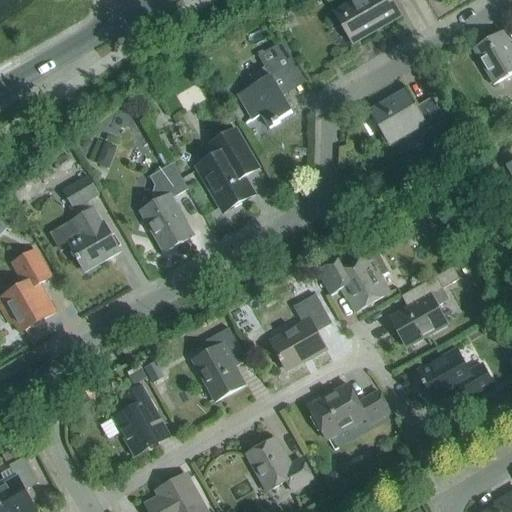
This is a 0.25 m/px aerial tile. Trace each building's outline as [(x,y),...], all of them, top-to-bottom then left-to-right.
[(391,0),(359,0),(336,14),(353,43),(401,15),(391,0)] [(511,47),(503,33),(474,50),(494,86),(511,75),(511,47)] [(289,54),(265,68),(249,77),(255,86),(238,96),(252,121),(262,116),(270,130),(280,123),(279,121),(293,113),(283,97),(306,83),(289,54)] [(432,130),(446,121),(433,98),(417,107),(406,89),(369,111),(389,147),(429,125),(432,130)] [(245,179),(259,170),(236,130),(210,146),(218,159),(199,170),(223,212),(254,194),(245,179)] [(172,200),(188,191),(173,164),(150,178),(155,186),(152,196),(155,196),(151,210),(142,215),(163,251),(192,234),(172,200)] [(75,210),(99,196),(88,177),(64,191),(75,210)] [(74,222),(52,235),(60,250),(70,245),(86,273),(120,253),(103,223),(102,224),(94,210),(93,211),(74,222)] [(447,231),(438,213),(415,225),(424,242),(447,231)] [(0,221),(0,237),(8,229),(0,221)] [(21,334),(56,313),(39,286),(52,278),(36,251),(14,264),(26,285),(0,299),(0,307),(10,325),(14,323),(21,334)] [(349,269),(343,259),(317,273),(330,297),(344,289),(357,312),(389,295),(380,280),(389,275),(378,257),(370,261),(368,258),(349,269)] [(449,301),(443,290),(460,280),(454,268),(408,293),(415,306),(393,318),(409,347),(445,327),(435,309),(449,301)] [(317,333),(332,325),(316,296),(294,308),(303,324),(271,342),(287,371),(310,358),(311,360),(327,351),(317,333)] [(231,362),(244,355),(230,329),(206,342),(213,354),(195,364),(215,400),(243,384),(231,362)] [(467,402),(495,387),(482,365),(469,373),(457,351),(419,372),(436,404),(461,390),(467,402)] [(156,363),(145,369),(153,383),(164,377),(156,363)] [(135,375),(128,378),(133,387),(146,380),(142,371),(135,375)] [(369,424),(390,413),(379,393),(359,404),(349,386),(309,408),(327,441),(366,419),(369,424)] [(149,425),(160,419),(142,387),(123,397),(130,409),(113,418),(135,458),(159,444),(149,425)] [(293,493),(314,481),(302,460),(290,467),(275,440),(247,456),(268,493),(287,482),(293,493)] [(16,442),(0,450),(6,462),(22,453),(16,442)] [(0,511),(36,511),(25,491),(39,484),(25,459),(10,466),(17,480),(0,489),(0,511)] [(335,471),(322,479),(330,492),(343,484),(335,471)] [(206,511),(186,476),(165,488),(168,494),(147,506),(150,511),(206,511)] [(511,511),(511,494),(503,500),(505,502),(488,511),(511,511)]
